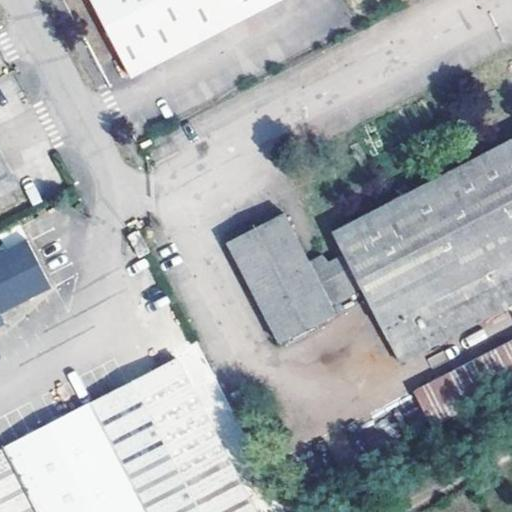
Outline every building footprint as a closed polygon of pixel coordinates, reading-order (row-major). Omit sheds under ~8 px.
[(90,0),(130,77),(278,0),(90,0)] [(511,303),(511,339),(413,390),(432,426),(511,384),(511,136),(331,230),(343,253),(329,261),(322,253),(308,260),(284,212),(226,241),(278,342),(336,312),(331,303),(362,288),(400,362),(511,303)] [(0,195),(19,185),(0,149),(0,195)] [(139,230),(128,235),(138,258),(150,252),(139,230)] [(0,326),(6,323),(1,313),(53,287),(26,238),(0,251),(0,326)] [(258,511),(177,356),(0,448),(0,511),(258,511)]
